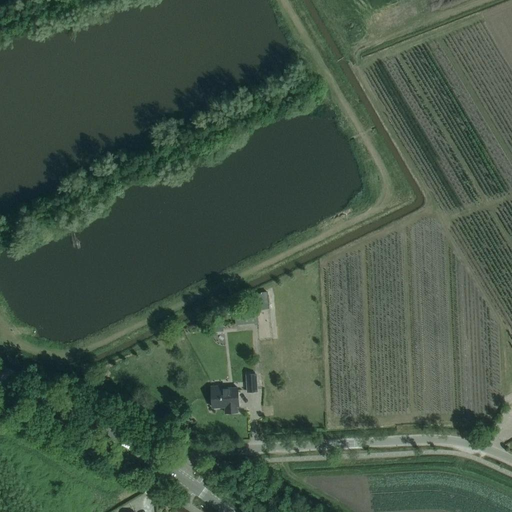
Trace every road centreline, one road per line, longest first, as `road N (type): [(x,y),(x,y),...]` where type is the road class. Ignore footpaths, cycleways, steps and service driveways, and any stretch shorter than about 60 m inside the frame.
road 1 (track): [(282,0),(383,173),(382,202),(81,351),(51,357),(17,345)]
road 2 (unclassified): [(511,461),(467,442),(350,442),(204,453),(184,458),(173,472)]
road 3 (tertiary): [(173,472),(0,384)]
